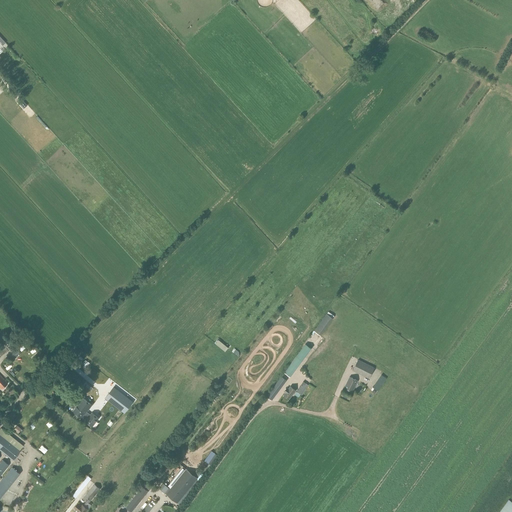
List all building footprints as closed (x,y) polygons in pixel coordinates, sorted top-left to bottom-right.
[(7,64),(18,76),(24,70),(13,58),(9,62),(7,64)] [(34,104),(46,93),(36,82),(28,89),(21,82),(17,86),(34,104)] [(49,96),(34,105),(38,112),(53,103),(49,96)] [(333,317),(327,313),(314,330),(320,335),(333,317)] [(16,345),(19,348),(24,343),(21,340),(16,345)] [(213,344),(222,352),(226,349),(217,340),(213,344)] [(290,377),(312,348),(305,343),(284,372),(290,377)] [(20,353),(17,350),(11,354),(14,358),(17,357),(16,356),(20,353)] [(374,368),(358,359),(352,370),(369,379),(374,368)] [(281,376),(266,396),(272,400),(287,380),(281,376)] [(344,387),(352,391),(358,380),(350,377),(344,387)] [(105,389),(107,386),(100,380),(98,383),(105,389)] [(82,388),(87,391),(92,385),(87,381),(82,388)] [(309,385),(303,381),(296,392),(302,395),(309,385)] [(336,397),(341,387),(337,385),(332,395),(336,397)] [(289,399),(296,390),(291,386),(289,389),(287,387),(284,392),(286,393),(284,395),(285,396),(285,397),(287,398),(288,398),(289,399)] [(133,402),(114,387),(105,398),(124,413),(133,402)] [(82,418),(84,415),(87,412),(93,405),(83,397),(73,411),(82,418)] [(87,412),(84,415),(88,418),(86,421),(93,426),(99,417),(92,412),(91,414),(87,412)] [(340,431),(354,437),(357,431),(343,425),(340,431)] [(0,449),(13,460),(20,451),(20,450),(23,446),(1,428),(0,428),(0,449)] [(0,476),(9,465),(2,459),(0,462),(0,476)] [(193,474),(180,463),(159,488),(177,503),(197,478),(193,474)] [(197,469),(193,474),(197,478),(202,472),(197,469)] [(148,477),(147,478),(149,480),(154,473),(152,471),(150,473),(148,471),(146,475),(148,477)] [(156,481),(164,473),(161,471),(159,473),(158,475),(157,474),(153,478),(154,479),(156,481)] [(76,498),(90,480),(87,477),(72,495),(76,498)] [(89,503),(100,489),(94,484),(83,498),(86,501),(89,503)] [(131,511),(149,491),(142,486),(125,507),(131,511)] [(511,511),(511,502),(508,500),(498,511),(511,511)] [(92,505),(89,503),(86,501),(83,505),(82,505),(81,506),(77,503),(74,508),(78,511),(76,511),(85,511),(88,509),(92,505)]
